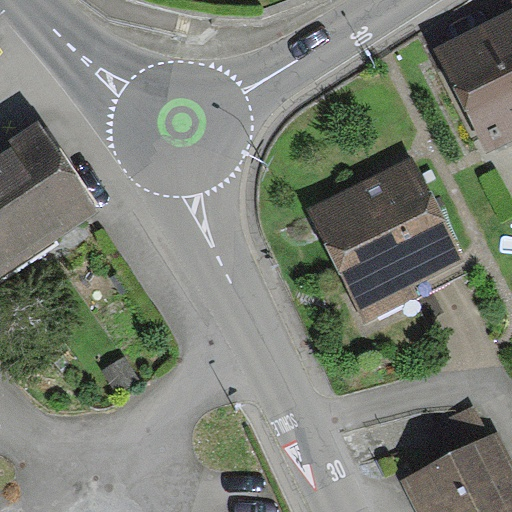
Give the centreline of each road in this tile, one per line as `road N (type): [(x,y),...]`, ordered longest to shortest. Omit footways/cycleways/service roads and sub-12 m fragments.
road 1 (residential): [(343,511),(196,171)]
road 2 (tertiary): [(224,98),(384,0)]
road 3 (tertiary): [(31,0),(138,97)]
road 4 (tertiary): [(138,97),(131,113),(136,147),(161,169),(196,171)]
